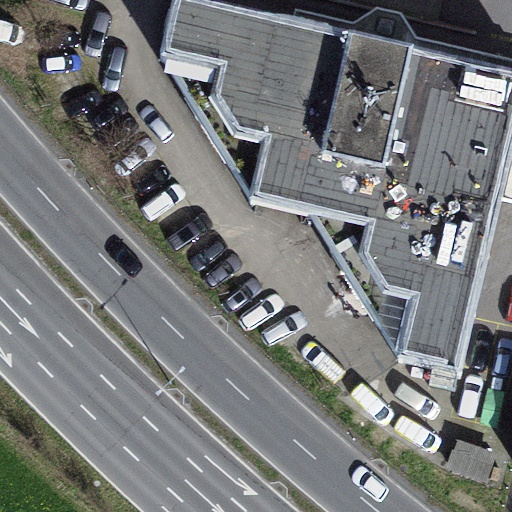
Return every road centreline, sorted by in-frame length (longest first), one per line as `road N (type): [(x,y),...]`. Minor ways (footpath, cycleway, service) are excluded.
road 1 (trunk): [(369,511),(220,392),(57,247),(0,185)]
road 2 (trunk): [(0,314),(207,511)]
